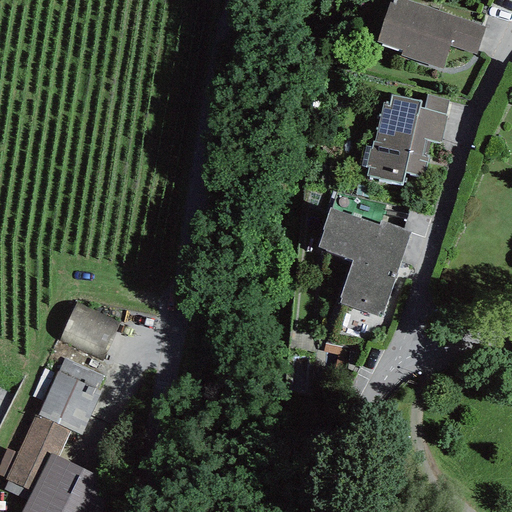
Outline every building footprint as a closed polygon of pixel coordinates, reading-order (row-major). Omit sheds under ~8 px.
[(402,51),(400,56),(442,69),(450,46),(476,55),(485,28),(403,0),(390,0),(377,42),(402,51)] [(449,100),(427,95),(423,108),(445,115),(449,100)] [(368,168),(366,176),(403,184),(405,173),(424,177),(428,157),(422,156),(426,140),(440,143),(447,116),(445,115),(423,108),(420,107),(421,102),(391,96),(390,104),(382,103),(375,142),(372,141),(366,168),(368,168)] [(379,225),(381,220),(385,205),(337,193),(332,209),(379,225)] [(341,299),(339,303),(377,317),(379,312),(383,313),(409,233),(410,231),(403,229),(381,220),(379,225),(332,209),(330,208),(322,230),(324,230),(318,247),(325,250),(325,251),(352,261),(340,298),(341,299)] [(409,233),(424,238),(432,216),(409,210),(403,229),(410,231),(409,233)] [(59,341),(101,361),(120,322),(77,302),(59,341)] [(27,501),(21,511),(96,511),(112,480),(58,457),(70,431),(81,436),(101,392),(58,372),(37,416),(35,415),(17,453),(6,448),(0,463),(0,476),(8,481),(4,490),(27,501)]
